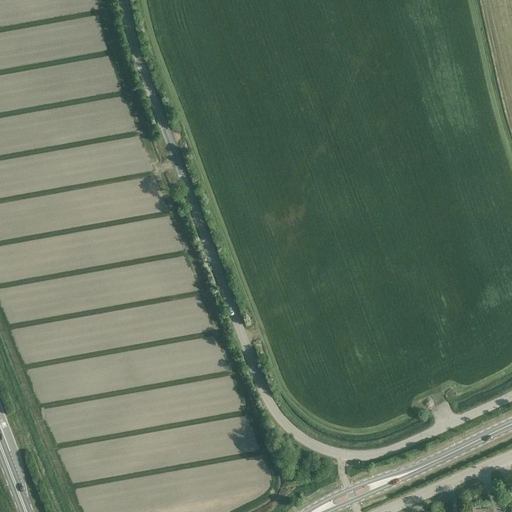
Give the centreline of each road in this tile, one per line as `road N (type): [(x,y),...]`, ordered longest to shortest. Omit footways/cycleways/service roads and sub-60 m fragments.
road 1 (unclassified): [(511,395),(384,452),(341,455),(301,438),(266,401),(119,0)]
road 2 (secondary): [(314,511),(511,423)]
road 3 (unclassified): [(382,511),(511,456)]
